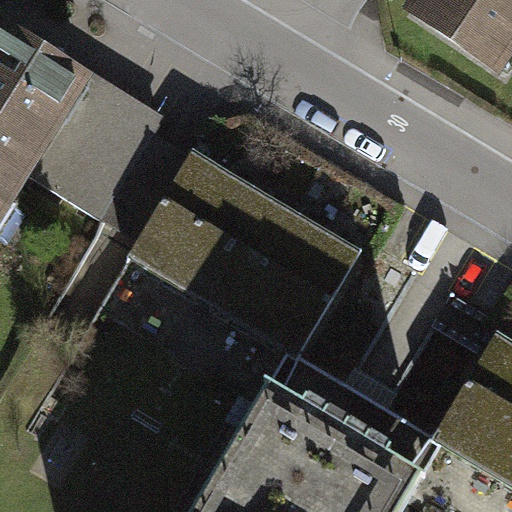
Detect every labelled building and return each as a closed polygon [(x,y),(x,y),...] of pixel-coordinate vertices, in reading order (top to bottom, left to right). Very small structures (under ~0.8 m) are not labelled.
[(511,48),(511,0),(425,0),(414,17),(496,72),(511,48)] [(160,126),(0,29),(0,212),(23,174),(103,222),(153,138),(160,126)] [(140,244),(191,160),(167,146),(153,138),(103,222),(117,230),(140,244)] [(163,277),(222,177),(191,160),(140,244),(131,261),(145,268),(163,277)] [(197,296),(258,196),(222,177),(163,277),(181,287),(197,296)] [(229,313),(287,214),(258,196),(197,296),(215,305),(229,313)] [(264,335),(321,237),(287,214),(229,313),(246,323),(264,335)] [(321,237),(264,335),(278,344),(297,355),(354,257),(321,237)] [(449,445),(470,458),(511,388),(511,347),(496,338),(436,437),(449,445)] [(273,396),(319,422),(340,387),(294,360),(273,396)] [(392,511),(413,477),(403,471),(355,443),(319,422),(273,396),(259,387),(185,511),(392,511)] [(319,422),(355,443),(375,407),(340,387),(319,422)] [(488,469),(501,477),(511,458),(511,388),(470,458),(488,469)] [(424,435),(375,407),(355,443),(403,471),(424,435)] [(511,484),(511,458),(501,477),(511,484)]
